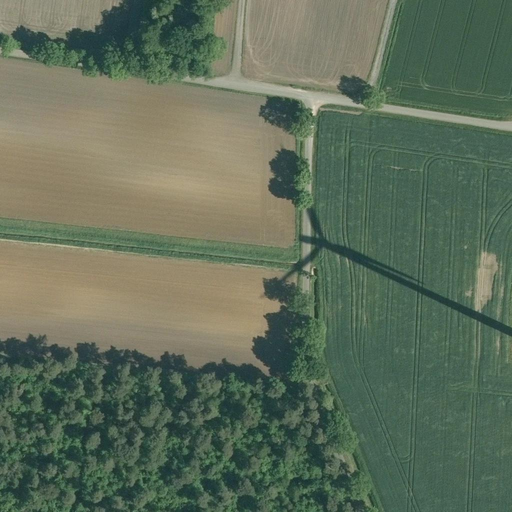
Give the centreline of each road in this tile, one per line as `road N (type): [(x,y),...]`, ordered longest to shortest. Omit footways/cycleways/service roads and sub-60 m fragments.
road 1 (unclassified): [(314,97),(303,363),(360,511)]
road 2 (unclassified): [(0,52),(314,97)]
road 3 (unclassified): [(314,97),(511,126)]
road 4 (track): [(314,97),(359,78),(380,0)]
